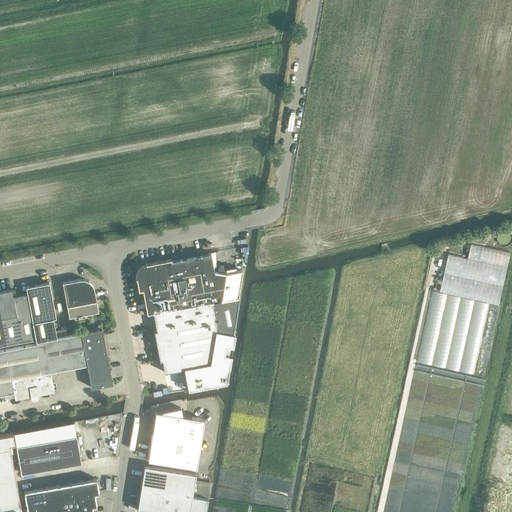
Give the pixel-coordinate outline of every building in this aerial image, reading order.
[(492,237),(491,231),(475,234),(477,240),(492,237)] [(508,267),(511,252),(470,243),(467,258),(508,267)] [(135,277),(135,278),(136,278),(138,290),(142,289),(147,313),(152,312),(237,296),(242,270),(225,273),(214,271),(210,252),(171,260),(171,258),(146,263),(145,263),(143,264),(141,265),(139,266),(138,268),(136,271),(136,273),(135,275),(136,277),(135,277)] [(490,302),(500,304),(508,267),(448,255),(440,292),(447,293),(461,296),(474,299),(490,302)] [(96,300),(94,289),(92,284),(88,281),(84,279),(79,279),(62,282),(66,305),(96,300)] [(32,321),(53,317),(56,317),(49,281),(25,286),(32,321)] [(0,313),(6,344),(35,338),(32,321),(26,293),(13,296),(12,289),(0,290),(0,313)] [(432,290),(417,362),(432,365),(447,293),(440,292),(432,290)] [(447,293),(432,365),(446,368),(461,296),(447,293)] [(237,296),(152,312),(156,330),(153,330),(159,361),(162,360),(164,372),(184,368),(187,389),(226,382),(234,334),(231,333),(237,296)] [(461,296),(446,368),(459,371),(474,299),(461,296)] [(475,374),(490,302),(474,299),(459,371),(475,374)] [(66,305),(69,316),(77,315),(78,316),(81,315),(81,314),(98,311),(96,300),(66,305)] [(35,338),(35,341),(57,337),(53,317),(32,321),(35,338)] [(112,383),(102,330),(81,334),(86,364),(91,387),(112,383)] [(81,334),(44,341),(50,371),(86,364),(81,334)] [(44,341),(0,349),(0,393),(13,391),(14,397),(30,394),(31,396),(33,398),(37,397),(39,395),(38,393),(54,390),(50,371),(44,341)] [(148,459),(196,467),(204,419),(182,415),(180,407),(155,412),(148,459)] [(74,423),(14,434),(21,472),(81,462),(74,423)] [(24,511),(11,434),(0,435),(0,511),(24,511)] [(144,465),(137,508),(158,511),(204,511),(207,497),(191,495),(195,473),(144,465)] [(94,493),(98,492),(96,478),(24,490),(27,511),(92,511),(92,505),(96,505),(94,493)]
